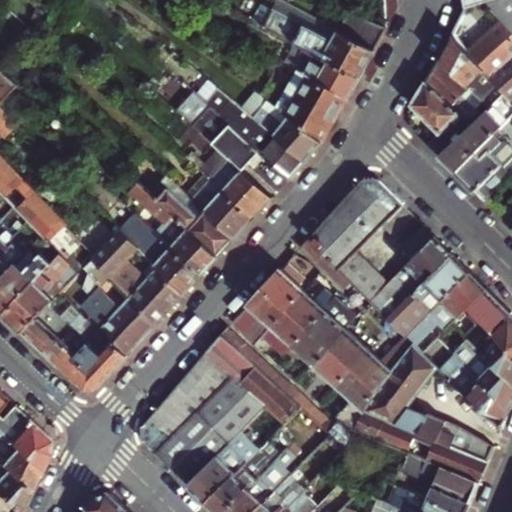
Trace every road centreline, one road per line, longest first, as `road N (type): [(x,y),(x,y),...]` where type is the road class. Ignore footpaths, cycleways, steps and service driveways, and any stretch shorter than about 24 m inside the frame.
road 1 (tertiary): [(371,128),(91,434)]
road 2 (residential): [(511,263),(371,128)]
road 3 (tertiary): [(423,0),(371,128)]
road 4 (residential): [(91,434),(0,348)]
